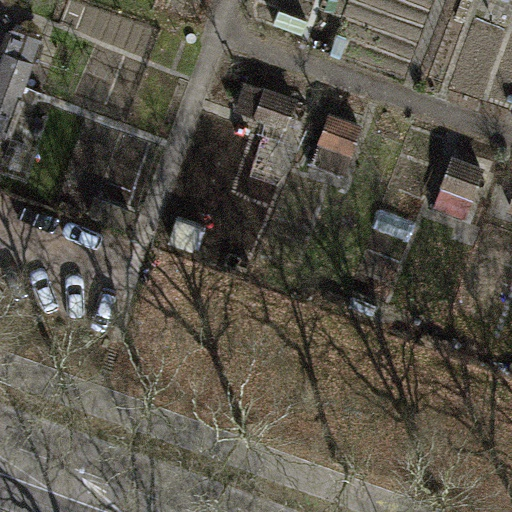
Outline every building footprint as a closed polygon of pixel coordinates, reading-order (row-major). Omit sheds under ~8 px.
[(277,23),(305,34),(311,19),(283,8),(277,23)] [(0,66),(0,132),(11,136),(46,36),(15,25),(0,66)] [(289,128),(299,95),(246,80),(236,112),(289,128)] [(317,162),(348,172),(365,119),(334,109),(317,162)] [(435,203),(468,216),(489,164),(456,150),(435,203)] [(268,217),(277,187),(255,180),(247,210),(268,217)]
